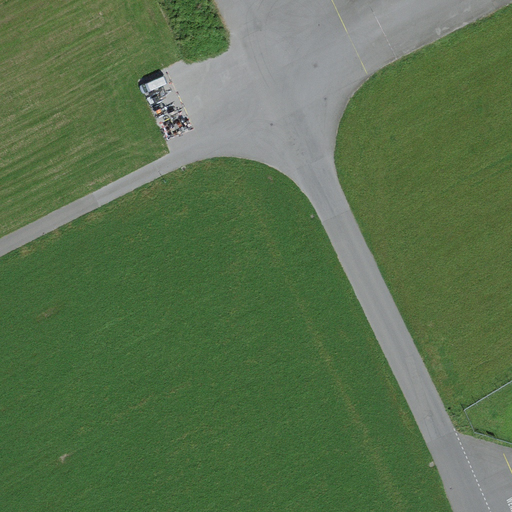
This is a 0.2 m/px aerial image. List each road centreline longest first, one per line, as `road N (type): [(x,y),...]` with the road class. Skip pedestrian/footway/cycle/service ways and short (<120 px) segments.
road 1 (unclassified): [(474,511),(237,0)]
road 2 (track): [(0,246),(287,103)]
